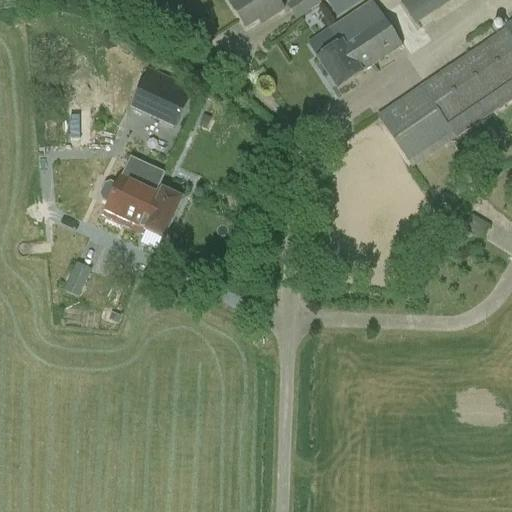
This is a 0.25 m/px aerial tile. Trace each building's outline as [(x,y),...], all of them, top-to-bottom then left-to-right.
[(259,23),(261,27),(284,12),(275,0),(242,0),(230,8),(239,22),(246,32),(259,23)] [(321,6),(316,0),(296,0),(286,7),(287,9),(296,23),(321,6)] [(323,0),(326,3),(336,20),(366,0),(323,0)] [(407,0),(400,5),(419,35),(436,24),(432,18),(459,0),(407,0)] [(363,76),(362,75),(402,49),(371,3),(329,31),(339,47),(317,62),(338,93),(363,76)] [(456,140),(511,101),(511,23),(504,28),(505,31),(377,119),(412,171),(456,140)] [(85,74),(93,70),(87,58),(78,62),(85,74)] [(189,91),(148,73),(131,111),(171,130),(189,91)] [(40,162),(43,212),(80,210),(78,160),(40,162)] [(104,220),(145,239),(148,233),(163,240),(182,203),(163,193),(124,175),(104,220)] [(489,228),(472,218),(466,229),(483,239),(489,228)] [(91,272),(76,265),(63,293),(79,300),(91,272)]
